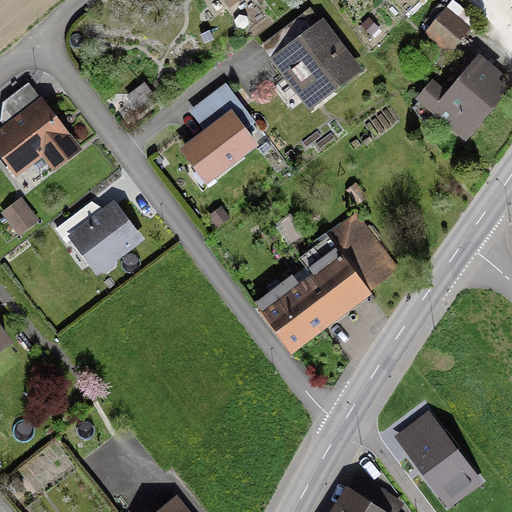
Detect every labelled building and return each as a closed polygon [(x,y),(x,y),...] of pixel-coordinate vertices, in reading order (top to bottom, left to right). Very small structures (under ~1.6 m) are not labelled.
[(425,32),(449,52),(467,30),(443,11),(425,32)] [(301,14),(292,21),(304,36),(281,54),(312,95),(326,84),(329,88),(354,69),(320,25),(313,30),(301,14)] [(485,77),(490,72),(482,65),(477,71),(473,67),(434,112),(462,136),(501,91),(485,77)] [(139,86),(127,95),(140,112),(153,103),(139,86)] [(39,104),(0,133),(0,152),(15,172),(41,152),(52,166),(74,149),(39,104)] [(229,114),(182,150),(197,170),(204,165),(212,175),(252,145),(229,114)] [(347,193),(355,203),(363,197),(355,187),(347,193)] [(104,270),(110,265),(111,258),(136,239),(112,207),(74,236),(64,223),(55,230),(65,243),(71,238),(96,270),(97,269),(104,270)] [(17,234),(34,221),(25,209),(8,221),(17,234)] [(361,288),(365,292),(394,271),(354,217),(299,258),(313,278),(299,289),(291,278),(255,305),(291,352),(293,350),(290,346),(323,321),(322,319),(361,288)] [(481,482),(429,413),(397,436),(449,506),(481,482)] [(339,511),(394,511),(398,507),(394,501),(355,477),(345,492),(350,495),(339,511)] [(182,511),(172,499),(156,511),(182,511)]
